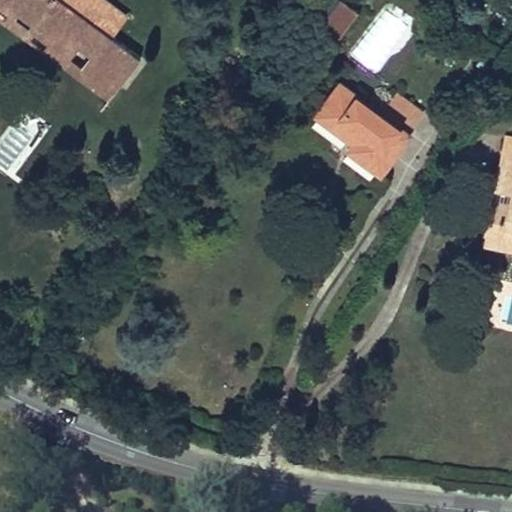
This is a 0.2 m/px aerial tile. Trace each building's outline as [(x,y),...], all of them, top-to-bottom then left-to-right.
[(57,41),(10,0),(0,0),(0,18),(56,69),(63,61),(77,45),(64,34),(57,41)] [(10,0),(57,41),(64,34),(77,45),(63,61),(92,87),(127,51),(101,27),(83,11),(92,0),(10,0)] [(117,10),(105,0),(92,0),(83,11),(101,27),(117,10)] [(317,48),(341,20),(325,6),(301,33),(317,48)] [(359,126),(319,91),(292,122),(332,157),(325,164),(339,177),(356,192),(390,153),(359,126)] [(378,105),(359,126),(390,153),(409,132),(378,105)] [(511,150),(484,145),(480,167),(509,173),(511,155),(511,150)] [(511,173),(509,173),(480,167),(474,198),(491,201),(488,216),(476,213),(472,230),(484,233),(482,243),(511,248),(511,173)] [(491,201),(474,198),(471,212),(476,213),(488,216),(491,201)] [(484,233),(472,230),(467,259),(495,264),(511,267),(511,248),(482,243),(484,233)]
